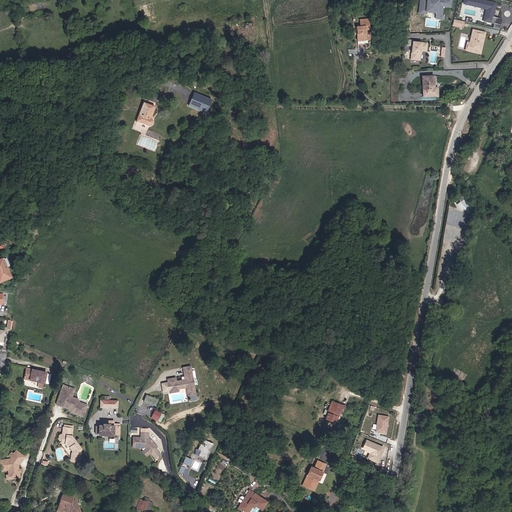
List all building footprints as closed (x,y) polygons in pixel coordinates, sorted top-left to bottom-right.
[(419,0),(418,14),(428,15),(428,12),(436,13),(436,18),(443,19),(444,7),(451,7),(452,0),(419,0)] [(497,3),(484,0),(463,0),(463,4),(486,9),(483,21),(492,23),(497,3)] [(502,19),(494,17),(491,26),(499,29),(502,19)] [(370,41),(368,21),(360,22),(360,28),(356,29),(357,42),(366,41),(370,41)] [(484,44),(486,32),(474,29),(471,42),(472,44),(471,50),(482,53),(483,46),(482,46),(483,44),(484,44)] [(421,60),(422,51),(428,51),(428,43),(421,42),(418,42),(414,42),(412,59),(421,60)] [(392,71),(392,101),(401,101),(401,78),(409,78),(409,71),(392,71)] [(420,77),(422,96),(436,96),(436,88),(433,88),(432,76),(420,77)] [(202,106),(200,112),(203,113),(209,101),(192,93),(189,100),(202,106)] [(186,106),(200,112),(202,106),(189,100),(186,106)] [(135,121),(135,122),(147,127),(148,127),(149,127),(150,126),(151,125),(151,124),(151,122),(151,121),(150,120),(149,120),(153,108),(141,103),(135,121)] [(468,208),(463,202),(465,201),(462,198),(458,201),(461,204),(460,205),(465,211),(469,216),(473,214),(472,212),(473,211),(469,207),(468,208)] [(465,211),(460,205),(461,204),(458,201),(455,204),(462,213),(465,211)] [(2,259),(0,259),(0,281),(10,277),(2,259)] [(198,395),(192,365),(183,367),(185,375),(182,376),(182,379),(178,380),(177,377),(168,378),(168,382),(161,383),(163,393),(169,391),(170,393),(180,391),(179,388),(187,387),(189,397),(198,395)] [(27,369),(25,379),(39,382),(44,384),(46,373),(27,369)] [(72,413),(84,417),(88,405),(79,403),(78,401),(71,398),(69,395),(67,395),(69,388),(64,386),(57,405),(71,410),(72,411),(72,413)] [(75,390),(69,388),(67,395),(69,395),(71,398),(78,401),(77,399),(73,398),(75,390)] [(159,401),(148,396),(145,402),(156,407),(159,401)] [(322,420),(331,423),(332,419),(334,413),(337,414),(340,405),(328,402),(322,420)] [(165,416),(156,411),(152,419),(161,423),(165,416)] [(378,414),(374,431),(385,433),(389,416),(378,414)] [(99,434),(120,434),(120,424),(113,424),(113,421),(103,421),(103,426),(99,426),(99,434)] [(70,434),(74,425),(68,422),(67,425),(65,423),(62,430),(60,430),(59,430),(58,431),(58,432),(58,433),(58,434),(58,435),(63,437),(62,440),(64,440),(68,448),(64,456),(65,458),(68,459),(69,458),(70,457),(73,459),(76,453),(75,452),(77,448),(70,434)] [(142,439),(134,439),(134,449),(146,449),(147,450),(151,455),(158,448),(154,443),(152,443),(151,442),(151,440),(150,439),(149,439),(149,435),(142,435),(142,439)] [(199,456),(207,460),(215,443),(204,439),(199,449),(196,448),(195,454),(199,456)] [(376,462),(384,447),(365,439),(361,449),(368,452),(366,458),(376,462)] [(15,450),(14,453),(22,458),(24,456),(15,450)] [(9,469),(12,479),(21,477),(20,474),(19,470),(18,465),(22,458),(14,453),(11,457),(11,458),(0,460),(0,465),(1,471),(9,469)] [(193,459),(186,456),(184,462),(190,466),(193,459)] [(323,466),(316,462),(312,470),(309,468),(300,486),(308,490),(313,480),(316,482),(323,466)] [(245,493),(236,508),(242,511),(246,511),(251,505),(252,507),(254,504),(260,509),(265,501),(252,492),(250,496),(245,493)] [(81,511),(75,501),(73,501),(68,499),(62,497),(58,509),(65,511),(81,511)] [(139,498),(135,509),(143,511),(145,511),(149,502),(148,502),(149,499),(144,497),(143,500),(139,498)]
